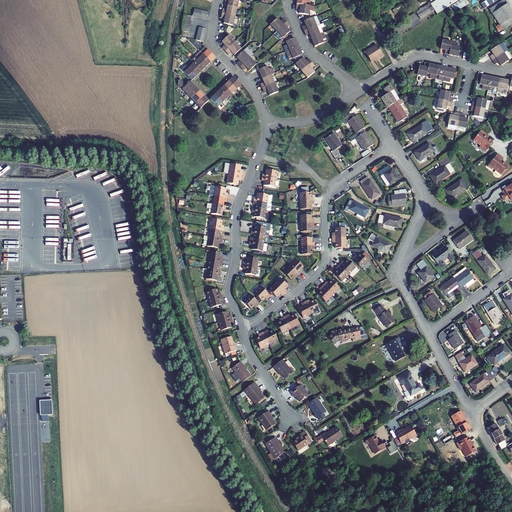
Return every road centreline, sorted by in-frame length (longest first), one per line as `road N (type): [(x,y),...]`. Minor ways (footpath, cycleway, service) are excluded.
road 1 (residential): [(266,124),(234,215),(227,293),(241,327)]
road 2 (residential): [(241,327),(323,266),(328,197)]
road 3 (residential): [(219,0),(212,44),(251,87),(266,124)]
road 4 (residential): [(361,89),(307,50),(289,0)]
